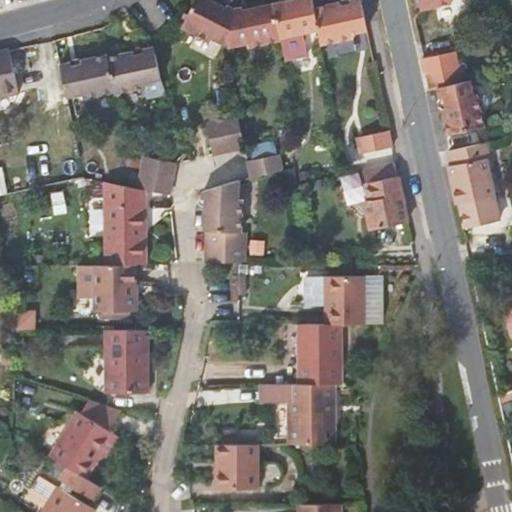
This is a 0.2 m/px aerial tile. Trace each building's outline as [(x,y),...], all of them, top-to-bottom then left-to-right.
[(213,34),(232,43),(237,6),(230,3),(228,5),(218,0),(195,0),(184,24),(211,37),(213,34)] [(282,33),(320,26),(315,4),(314,0),(286,0),(275,2),(282,33)] [(355,28),(367,26),(361,0),(333,0),(315,4),(320,26),(323,39),(355,33),(355,28)] [(361,0),(367,26),(371,25),(365,0),(361,0)] [(448,0),(415,0),(418,10),(417,11),(449,3),(448,0)] [(282,33),(275,2),(254,7),(244,9),(243,5),(237,6),(232,43),(249,40),(251,44),(283,37),(282,33)] [(153,96),(170,93),(162,72),(156,45),(110,55),(118,91),(118,93),(151,87),(153,96)] [(0,96),(19,93),(9,49),(0,51),(0,96)] [(84,98),(118,91),(110,55),(110,53),(62,63),(69,96),(83,93),(84,98)] [(426,75),(455,68),(452,53),(423,60),(426,75)] [(426,75),(429,91),(435,89),(445,135),(482,127),(475,96),(470,97),(466,81),(459,83),(455,68),(426,75)] [(248,145),(240,113),(225,117),(232,148),(248,145)] [(211,120),(218,151),(232,148),(225,117),(211,120)] [(365,148),(392,142),(389,126),(362,131),(365,148)] [(442,150),(458,225),(493,217),(480,156),(482,155),(479,142),(442,150)] [(285,168),(281,151),(251,158),(254,174),(285,168)] [(179,161),(146,154),(144,169),(176,176),(179,161)] [(375,228),(409,221),(399,174),(396,159),(366,165),(373,197),(368,198),(375,228)] [(144,169),(141,186),(147,187),(173,192),(176,176),(144,169)] [(409,221),(413,220),(403,174),(399,174),(409,221)] [(242,230),(244,230),(246,198),(242,197),(243,177),(205,188),(204,196),(208,197),(207,228),(209,228),(209,244),(211,262),(237,262),(246,262),(247,247),(242,246),(242,230)] [(142,202),(147,202),(147,187),(141,186),(106,179),(107,263),(137,263),(147,263),(147,231),(142,231),(142,202)] [(132,284),(137,283),(137,263),(107,263),(96,263),(97,308),(132,308),(132,284)] [(315,276),(315,322),(340,322),(355,322),(354,275),(315,276)] [(373,275),(354,275),(355,322),(374,322),(373,275)] [(341,382),(340,322),(315,322),(297,322),(297,382),(332,382),(341,382)] [(148,389),(148,327),(105,327),(105,389),(148,389)] [(333,442),(332,382),(297,382),(259,383),(259,400),(287,400),(288,443),(333,442)] [(95,402),(86,416),(107,429),(119,409),(95,402)] [(76,410),(50,454),(67,465),(86,476),(112,431),(107,429),(86,416),(76,410)] [(258,487),(257,443),(219,443),(220,468),(215,468),(216,487),(258,487)] [(90,496),(98,483),(86,476),(67,465),(60,477),(90,496)] [(44,508),(40,511),(92,511),(95,507),(57,485),(41,475),(27,498),(44,508)] [(301,511),(301,502),(259,503),(258,511),(301,511)]
